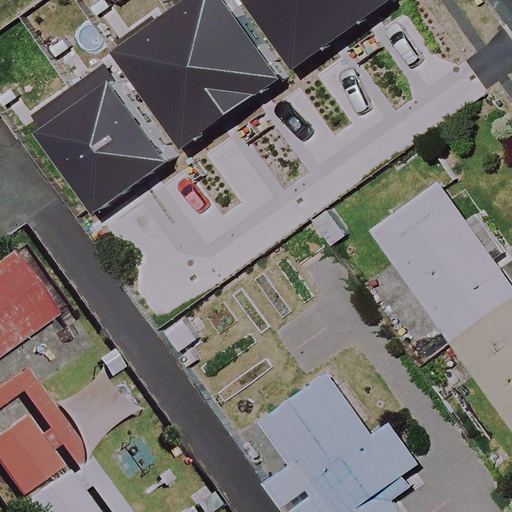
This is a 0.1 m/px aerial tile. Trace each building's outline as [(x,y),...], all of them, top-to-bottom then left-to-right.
[(281,3),(280,0),(123,0),(145,55),(281,3)] [(334,69),(317,45),(245,97),(317,196),(400,136),(345,60),(334,69)] [(116,152),(166,118),(139,78),(76,120),(103,160),(116,152)] [(511,276),(443,182),(376,231),(511,417),(511,276)] [(0,407),(17,395),(5,379),(0,382),(0,353),(50,318),(5,257),(0,260),(0,407)] [(406,511),(397,500),(415,487),(406,475),(423,463),(393,422),(376,434),(333,373),(266,420),(297,463),(268,484),(288,511),(406,511)] [(0,475),(20,503),(63,472),(20,412),(0,426),(0,475)] [(126,511),(85,456),(63,472),(20,503),(26,511),(126,511)]
